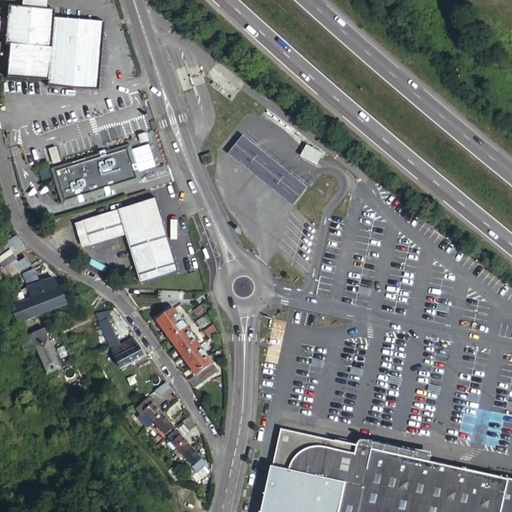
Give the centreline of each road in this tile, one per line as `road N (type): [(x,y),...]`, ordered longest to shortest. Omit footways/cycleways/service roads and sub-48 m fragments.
road 1 (unclassified): [(231,469),(109,295),(25,239),(0,176)]
road 2 (motorway): [(228,0),(511,242)]
road 3 (motorway): [(511,172),(314,0)]
road 4 (tertiary): [(222,236),(180,147),(133,0)]
road 5 (tertiary): [(231,469),(244,332)]
road 6 (unknown): [(177,511),(165,472),(111,413)]
